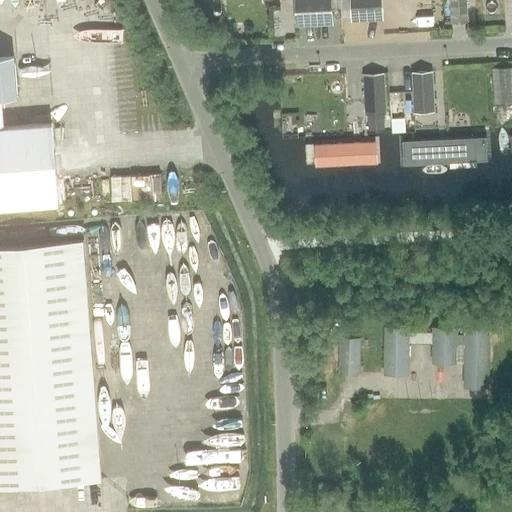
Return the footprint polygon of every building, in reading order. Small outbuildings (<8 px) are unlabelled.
[(332,0),(295,0),(296,23),(333,21),(332,0)] [(350,0),(352,20),(384,18),(382,0),(350,0)] [(450,0),(452,21),(468,20),(466,0),(450,0)] [(433,11),(411,12),(412,28),(433,27),(433,11)] [(0,208),(58,204),(52,123),(0,126),(0,96),(18,95),(16,62),(15,53),(0,54),(0,208)] [(511,66),(493,68),(495,104),(511,102),(511,66)] [(412,72),(414,113),(436,112),(434,71),(412,72)] [(387,114),(385,72),(364,73),(366,115),(369,115),(370,129),(385,128),(384,114),(387,114)] [(410,160),(498,155),(497,135),(409,140),(410,160)] [(321,168),(390,163),(389,139),(322,142),(321,168)] [(0,486),(102,479),(84,239),(0,245),(0,486)] [(465,387),(489,388),(489,327),(465,327),(465,335),(457,335),(457,327),(433,327),(433,335),(409,335),(409,327),(385,327),(385,375),(409,375),(409,343),(433,343),(433,363),(457,363),(457,343),(465,343),(465,387)] [(340,373),(360,374),(360,337),(340,337),(340,373)]
